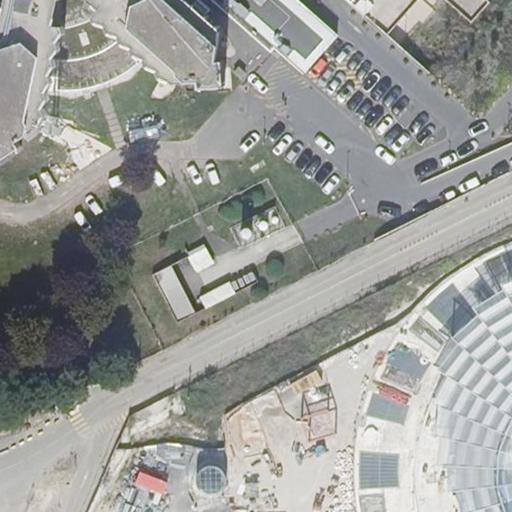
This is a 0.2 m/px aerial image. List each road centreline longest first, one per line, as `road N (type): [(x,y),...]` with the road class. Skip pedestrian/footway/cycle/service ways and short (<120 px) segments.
road 1 (residential): [(511,205),(106,399),(0,464)]
road 2 (unknown): [(200,288),(387,178)]
